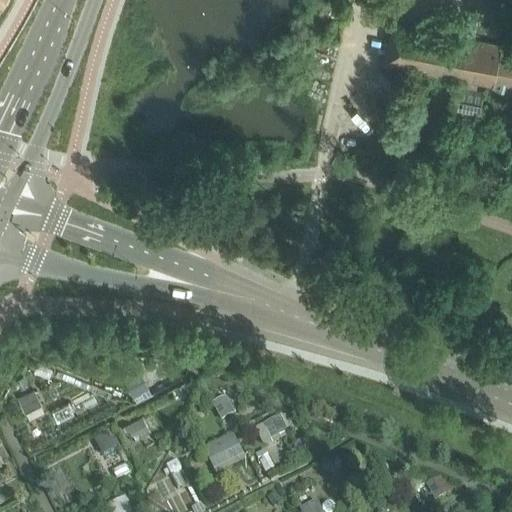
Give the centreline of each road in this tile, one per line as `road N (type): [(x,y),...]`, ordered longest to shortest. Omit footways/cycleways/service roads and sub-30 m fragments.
road 1 (tertiary): [(292,316),(173,260),(13,212)]
road 2 (tertiary): [(0,254),(292,316)]
road 3 (tertiary): [(511,403),(292,316)]
road 4 (secondary): [(13,212),(96,0)]
road 5 (secondary): [(66,0),(0,121)]
